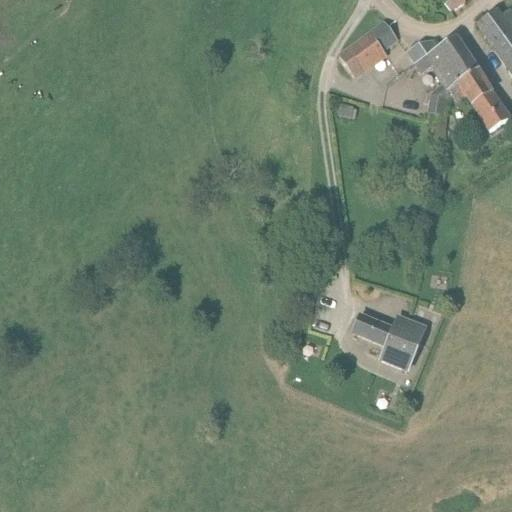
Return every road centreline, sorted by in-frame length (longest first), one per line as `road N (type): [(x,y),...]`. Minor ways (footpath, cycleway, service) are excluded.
road 1 (residential): [(367,0),(322,85),(345,308)]
road 2 (unclassified): [(491,0),(455,29),(429,35),(406,28),(378,0)]
